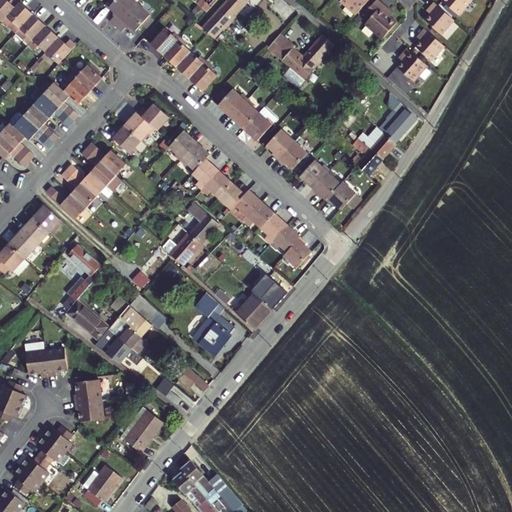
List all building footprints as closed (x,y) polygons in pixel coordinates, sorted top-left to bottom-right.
[(9,5),(3,0),(0,0),(0,24),(2,26),(2,25),(20,6),(13,1),(9,5)] [(107,23),(114,29),(135,5),(130,0),(116,0),(108,9),(114,15),(107,23)] [(232,0),(203,31),(214,41),(254,0),(232,0)] [(345,0),(341,5),(357,19),(374,0),(345,0)] [(459,21),(473,5),(467,0),(447,0),(447,1),(448,2),(444,8),(459,21)] [(135,5),(114,29),(120,34),(127,26),(134,33),(149,16),(135,5)] [(389,15),(377,5),(365,20),(371,24),(366,29),(384,44),(398,28),(391,22),(387,18),(389,15)] [(12,27),(19,32),(32,18),(20,6),(2,25),(8,30),(12,27)] [(456,25),(437,9),(432,14),(434,15),(431,18),(433,19),(427,26),(444,40),(456,25)] [(27,48),(45,29),(32,18),(19,32),(25,38),(21,43),(27,48)] [(241,30),(235,24),(232,27),(238,33),(241,30)] [(58,41),(45,29),(27,48),(33,54),(37,50),(44,56),(58,41)] [(148,45),(161,57),(178,40),(172,34),(169,37),(162,30),(148,45)] [(446,53),(426,35),(421,41),(423,43),(421,46),(422,47),(417,53),(433,67),(446,53)] [(281,39),(268,51),(272,55),(293,73),(303,62),(293,54),(295,51),(281,39)] [(174,69),(188,54),(181,47),(183,44),(178,40),(161,57),(174,69)] [(303,62),(293,73),(306,84),(308,81),(307,80),(335,50),(323,40),(303,62)] [(58,41),(44,56),(57,67),(58,65),(74,48),(69,43),(65,47),(58,41)] [(219,41),(216,43),(223,49),(225,46),(219,41)] [(272,55),(268,51),(266,54),(260,61),(264,64),(272,55)] [(188,54),(174,69),(187,81),(204,63),(197,58),(195,60),(188,54)] [(405,63),(402,67),(404,68),(399,74),(414,88),(428,72),(409,55),(404,61),(405,63)] [(204,63),(187,81),(200,93),(214,78),(207,71),(209,69),(204,63)] [(75,71),(70,76),(89,94),(101,81),(86,67),(80,74),(75,71)] [(63,92),(68,97),(78,106),(89,94),(70,76),(65,82),(69,86),(63,92)] [(53,83),(41,95),(57,109),(62,103),(68,97),(63,92),(53,83)] [(222,89),(215,97),(223,104),(230,96),(222,89)] [(219,108),(232,120),(249,102),(243,96),(241,99),(234,92),(230,96),(223,104),(219,108)] [(57,109),(41,95),(32,106),(47,120),(52,115),(57,109)] [(232,120),(246,132),(260,116),(253,109),(255,107),(249,102),(232,120)] [(67,108),(62,103),(57,109),(61,114),(67,108)] [(145,108),(138,115),(156,131),(157,132),(170,118),(155,105),(149,112),(145,108)] [(47,120),(32,106),(22,117),(37,131),(43,125),(47,120)] [(67,108),(61,114),(71,123),(77,117),(67,108)] [(57,109),(52,115),(56,119),(61,114),(57,109)] [(260,116),(246,132),(260,144),(279,123),(265,111),(260,116)] [(37,131),(22,117),(17,112),(7,123),(23,138),(27,142),(33,136),(37,131)] [(61,114),(56,119),(67,128),(71,123),(61,114)] [(138,114),(125,127),(141,142),(148,134),(151,136),(156,131),(138,115),(138,114)] [(378,133),(396,149),(419,123),(407,114),(401,121),(394,115),(378,133)] [(23,138),(7,123),(3,120),(0,122),(0,136),(14,149),(19,143),(23,138)] [(47,129),(43,125),(37,131),(42,135),(47,129)] [(141,142),(125,127),(114,140),(132,157),(138,150),(135,148),(141,142)] [(47,129),(42,135),(52,144),(57,138),(47,129)] [(42,135),(37,131),(33,136),(37,140),(42,135)] [(378,133),(378,132),(370,140),(365,135),(359,142),(360,143),(369,152),(372,154),(383,164),(396,149),(378,133)] [(185,133),(173,146),(169,150),(177,156),(175,159),(180,164),(198,145),(185,133)] [(274,158),(280,163),(296,145),(284,134),(269,149),(276,156),(274,158)] [(52,144),(42,135),(37,140),(47,149),(52,144)] [(0,164),(3,161),(9,154),(14,149),(0,136),(0,164)] [(14,149),(18,153),(23,147),(19,143),(14,149)] [(369,152),(360,143),(354,149),(364,158),(369,152)] [(93,144),(88,151),(98,161),(104,154),(93,144)] [(198,145),(180,164),(186,169),(188,167),(195,173),(206,161),(210,157),(198,145)] [(286,169),(288,166),(296,173),(310,157),(296,145),(280,163),(286,169)] [(18,153),(29,163),(34,157),(23,147),(18,153)] [(14,149),(9,154),(14,158),(18,153),(14,149)] [(83,156),(93,166),(98,161),(88,151),(83,156)] [(108,158),(102,164),(118,178),(129,167),(113,152),(108,158)] [(18,153),(14,158),(24,168),(29,163),(18,153)] [(104,154),(98,161),(102,164),(108,158),(104,154)] [(383,164),(372,154),(357,170),(358,171),(368,180),(383,164)] [(352,166),(355,168),(361,162),(358,159),(352,166)] [(93,166),(97,170),(102,164),(98,161),(93,166)] [(206,161),(195,173),(193,175),(201,183),(197,187),(203,193),(220,174),(206,161)] [(97,170),(92,175),(113,195),(123,184),(118,178),(102,164),(97,170)] [(304,180),(317,192),(333,174),(327,169),(325,171),(318,165),(304,180)] [(72,168),(67,173),(77,183),(82,178),(72,168)] [(77,183),(67,173),(62,179),(72,189),(77,183)] [(212,193),(220,199),(233,185),(220,174),(203,193),(208,197),(212,193)] [(317,192),(329,204),(343,188),(337,182),(339,180),(333,174),(317,192)] [(86,181),(81,187),(97,201),(102,196),(108,202),(114,196),(113,195),(92,175),(86,181)] [(82,178),(77,183),(81,187),(86,181),(82,178)] [(72,189),(76,193),(81,187),(77,183),(72,189)] [(233,185),(220,199),(233,211),(237,206),(249,193),(243,187),(239,191),(233,185)] [(343,188),(329,204),(336,210),(338,207),(344,214),(350,207),(356,212),(365,202),(346,185),(343,188)] [(76,193),(71,198),(87,212),(97,201),(81,187),(76,193)] [(52,190),(47,195),(57,205),(62,199),(52,190)] [(262,205),(249,193),(237,206),(233,211),(232,212),(245,224),(246,223),(262,205)] [(87,212),(71,198),(66,203),(61,209),(77,223),(87,212)] [(57,205),(61,209),(66,203),(62,199),(57,205)] [(256,223),(263,230),(275,216),(262,205),(246,223),(251,228),(256,223)] [(40,214),(33,221),(49,236),(61,222),(43,206),(38,212),(40,214)] [(220,228),(208,217),(197,207),(189,215),(200,225),(189,237),(202,248),(220,228)] [(266,241),(271,246),(288,228),(275,216),(263,230),(270,236),(266,241)] [(26,225),(20,231),(37,248),(49,236),(33,221),(27,227),(26,225)] [(288,228),(271,246),(277,252),(281,247),(289,254),(301,240),(288,228)] [(16,239),(10,246),(25,261),(37,248),(20,231),(14,238),(16,239)] [(189,237),(179,248),(178,250),(171,244),(164,251),(183,268),(202,248),(189,237)] [(289,254),(285,258),(298,270),(312,254),(306,248),(307,246),(301,240),(289,254)] [(171,244),(178,250),(179,248),(172,242),(171,244)] [(0,273),(3,277),(9,271),(17,278),(30,265),(25,261),(10,246),(0,256),(0,273)] [(79,248),(69,259),(94,281),(98,277),(96,275),(102,268),(79,248)] [(274,314),(293,293),(265,268),(259,274),(275,288),(262,302),(274,314)] [(142,272),(134,282),(143,290),(151,281),(142,272)] [(82,278),(66,297),(75,305),(92,287),(82,278)] [(227,303),(232,298),(221,288),(217,293),(227,303)] [(120,295),(114,304),(123,311),(130,302),(120,295)] [(209,322),(192,341),(212,360),(229,341),(227,339),(233,332),(219,319),(226,311),(208,295),(195,309),(209,322)] [(255,334),(274,314),(262,302),(259,300),(256,297),(237,317),(255,334)] [(78,306),(68,318),(97,343),(108,332),(78,306)] [(149,306),(140,316),(151,325),(160,316),(149,306)] [(152,329),(141,319),(133,311),(130,309),(121,320),(131,329),(131,330),(142,341),(152,329)] [(160,316),(151,325),(159,333),(168,323),(160,316)] [(142,341),(131,330),(123,324),(113,335),(132,352),(132,353),(138,358),(148,347),(142,341)] [(110,332),(94,350),(119,366),(126,359),(136,370),(143,362),(138,358),(132,353),(132,352),(113,335),(110,332)] [(65,349),(26,354),(29,376),(41,375),(41,379),(56,378),(56,373),(68,372),(65,349)] [(181,376),(184,379),(190,373),(186,370),(181,376)] [(184,379),(195,388),(205,397),(210,392),(190,373),(184,379)] [(190,393),(195,388),(184,379),(180,384),(190,393)] [(99,381),(75,384),(76,396),(73,397),(75,412),(78,411),(79,424),(103,421),(99,381)] [(23,388),(9,382),(0,402),(0,419),(8,423),(11,416),(17,419),(26,397),(20,394),(23,388)] [(183,398),(171,390),(166,396),(177,405),(183,398)] [(150,439),(152,440),(163,425),(142,410),(119,440),(140,455),(145,449),(143,448),(150,439)] [(72,437),(61,427),(56,433),(51,429),(36,447),(41,452),(33,462),(28,458),(13,477),(18,481),(14,487),(25,496),(30,490),(35,495),(50,476),(45,472),(53,461),(58,465),(73,446),(68,442),(72,437)] [(181,474),(183,476),(186,480),(194,490),(205,502),(214,493),(221,502),(230,495),(216,478),(208,485),(192,466),(181,474)] [(106,469),(99,478),(94,474),(83,489),(88,493),(83,499),(96,510),(101,503),(102,504),(109,496),(110,496),(121,481),(106,469)] [(175,483),(173,485),(186,500),(190,497),(202,511),(212,511),(211,510),(205,502),(194,490),(186,480),(183,476),(181,477),(180,476),(174,481),(175,483)] [(0,511),(18,511),(24,505),(7,491),(0,499),(0,511)] [(240,511),(243,510),(230,495),(221,502),(224,505),(222,506),(226,511),(240,511)]
